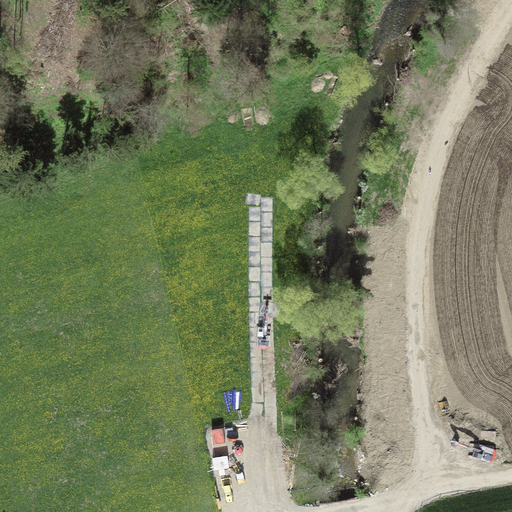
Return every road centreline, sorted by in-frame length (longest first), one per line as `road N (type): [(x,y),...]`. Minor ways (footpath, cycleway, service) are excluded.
road 1 (track): [(511,0),(431,163),(415,232),(413,354),(430,491)]
road 2 (track): [(333,511),(511,473)]
